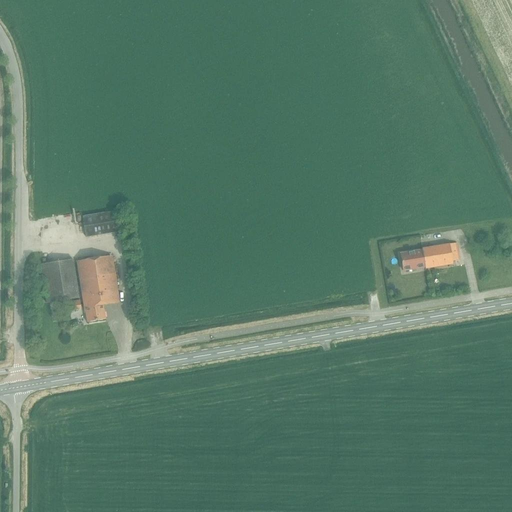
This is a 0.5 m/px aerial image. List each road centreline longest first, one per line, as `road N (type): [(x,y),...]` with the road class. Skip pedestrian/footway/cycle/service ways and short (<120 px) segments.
road 1 (secondary): [(16,387),(511,303)]
road 2 (unclassified): [(16,387),(21,111),(18,76),(0,40)]
road 3 (unclassified): [(14,511),(16,387)]
